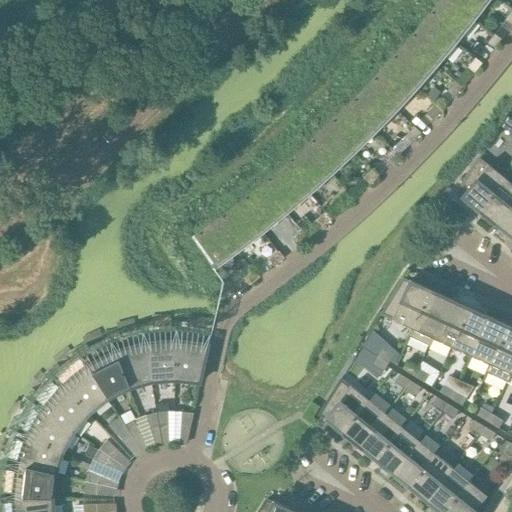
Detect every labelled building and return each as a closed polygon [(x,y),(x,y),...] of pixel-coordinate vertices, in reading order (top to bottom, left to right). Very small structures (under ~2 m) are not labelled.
[(450,0),(439,0),(425,17),(453,40),(459,33),(457,31),(469,16),(471,18),(472,17),(450,0)] [(450,0),(472,17),(478,9),(476,7),(481,0),(450,0)] [(425,17),(407,40),(434,63),(440,56),(438,54),(450,40),(452,41),(453,40),(425,17)] [(492,49),(500,39),(493,34),(486,44),(492,49)] [(407,40),(387,62),(414,86),(421,79),(419,76),(431,63),(433,64),(434,63),(407,40)] [(473,73),(481,63),(474,58),(466,67),(473,73)] [(387,62),(368,83),(394,108),(401,101),(399,98),(411,85),(413,87),(414,86),(387,62)] [(453,96),(461,87),(455,81),(446,91),(453,96)] [(368,83),(347,104),(373,130),(380,123),(378,120),(391,107),(393,109),(394,108),(368,83)] [(347,104),(326,125),(351,151),(358,144),(357,142),(370,129),(372,131),(373,130),(347,104)] [(432,119),(433,119),(440,110),(441,110),(434,104),(426,113),(432,119)] [(326,125),(305,145),(329,172),(337,165),(335,162),(348,150),(350,152),(351,151),(326,125)] [(411,142),(420,133),(413,127),(405,136),(411,142)] [(305,145),(283,164),(307,191),(314,185),(313,182),(326,170),(328,172),(329,172),(305,145)] [(389,164),(398,155),(392,149),(383,158),(389,164)] [(478,211),(505,178),(487,164),(486,166),(477,159),(456,193),(461,197),(459,199),(473,210),(475,208),(478,211)] [(283,164),(261,183),(284,211),(292,205),(290,202),(304,190),(306,192),(307,191),(283,164)] [(367,186),(376,177),(370,171),(361,179),(367,186)] [(511,203),(511,184),(505,178),(478,211),(482,214),(481,216),(494,227),(511,203)] [(261,183),(238,201),(261,230),(268,224),(267,221),(281,210),(283,212),(284,211),(261,183)] [(344,206),(353,198),(348,191),(338,200),(344,206)] [(238,201),(215,219),(237,248),(245,242),(243,240),(258,228),(260,231),(261,230),(238,201)] [(511,238),(511,203),(494,227),(507,237),(508,235),(511,238)] [(321,227),(331,218),(325,212),(315,220),(321,227)] [(237,248),(215,219),(191,237),(212,267),(221,260),(219,257),(234,247),(236,249),(237,248)] [(297,247),(297,246),(307,239),(301,232),(292,240),(297,247)] [(273,266),(283,258),(278,251),(268,259),(273,266)] [(248,284),(258,277),(259,277),(253,270),(243,277),(248,284)] [(408,336),(429,291),(424,289),(425,287),(409,280),(408,282),(402,279),(381,313),(391,318),(391,320),(410,329),(407,336),(408,336)] [(408,336),(428,345),(449,298),(434,291),(433,293),(429,291),(408,336)] [(449,298),(428,345),(429,346),(432,339),(451,347),(468,309),(464,307),(465,305),(449,298)] [(451,347),(470,356),(489,316),(473,309),(472,311),(468,309),(451,347)] [(489,316),(470,356),(489,365),(485,372),(487,372),(507,327),(503,325),(504,323),(489,316)] [(487,372),(506,381),(511,368),(511,328),(511,329),(507,327),(487,372)] [(175,340),(144,343),(151,382),(168,381),(168,378),(174,377),(175,340)] [(175,340),(174,377),(181,378),(181,381),(199,383),(208,344),(175,340)] [(144,343),(114,351),(127,385),(133,384),(134,387),(151,382),(144,343)] [(376,357),(387,363),(392,356),(381,349),(376,357)] [(114,351),(86,365),(107,399),(122,392),(121,388),(127,385),(114,351)] [(387,363),(376,357),(372,364),(383,371),(387,363)] [(413,376),(417,368),(407,362),(402,369),(413,376)] [(86,365),(61,385),(86,411),(92,407),(94,410),(107,399),(86,365)] [(417,368),(413,376),(423,382),(428,375),(417,368)] [(405,388),(410,381),(399,374),(394,382),(405,388)] [(341,432),(368,400),(350,386),(349,387),(340,380),(319,414),(324,418),(322,420),(336,431),(338,429),(341,432)] [(410,381),(405,388),(416,395),(420,387),(410,381)] [(450,398),(454,391),(444,384),(439,392),(450,398)] [(61,385),(41,409),(73,432),(85,419),(82,417),(86,411),(61,385)] [(454,391),(450,398),(460,405),(465,398),(454,391)] [(442,411),(447,403),(436,397),(431,404),(442,411)] [(384,414),(368,400),(341,432),(345,435),(343,437),(357,448),(384,414)] [(447,403),(442,411),(453,418),(457,410),(447,403)] [(487,421),(491,414),(481,407),(476,415),(487,421)] [(41,409),(25,436),(59,451),(62,445),(65,447),(73,432),(41,409)] [(156,412),(158,425),(169,424),(168,411),(156,412)] [(158,425),(156,412),(144,415),(149,428),(158,425)] [(190,426),(190,422),(192,413),(180,412),(179,425),(190,426)] [(401,427),(384,414),(357,448),(370,458),(371,457),(375,460),(401,427)] [(491,414),(487,421),(497,428),(502,421),(491,414)] [(130,436),(124,425),(119,417),(108,425),(123,442),(130,436)] [(124,425),(130,436),(140,431),(134,419),(124,425)] [(479,434),(484,426),(473,420),(469,427),(479,434)] [(484,426),(479,434),(490,441),(494,433),(484,426)] [(418,441),(401,427),(375,460),(379,463),(377,465),(390,475),(418,441)] [(25,436),(15,466),(55,475),(60,458),(57,457),(59,451),(25,436)] [(98,449),(109,456),(116,449),(106,440),(98,449)] [(435,454),(418,441),(390,475),(403,486),(405,484),(408,487),(435,454)] [(109,456),(98,449),(92,460),(104,466),(109,456)] [(452,468),(435,454),(408,487),(412,490),(411,492),(424,502),(452,468)] [(15,466),(12,498),(48,498),(49,492),(53,492),(55,475),(15,466)] [(443,511),(468,481),(452,468),(424,502),(435,511),(437,511),(438,511),(439,511),(443,511)] [(84,481),(97,484),(100,474),(88,470),(84,481)] [(97,484),(84,481),(83,493),(96,494),(97,484)] [(468,481),(443,511),(480,511),(488,500),(485,497),(486,496),(468,481)] [(12,498),(12,511),(52,511),(52,505),(49,505),(48,498),(12,498)] [(265,500),(258,511),(291,511),(287,510),(288,508),(272,501),(271,503),(265,500)]
